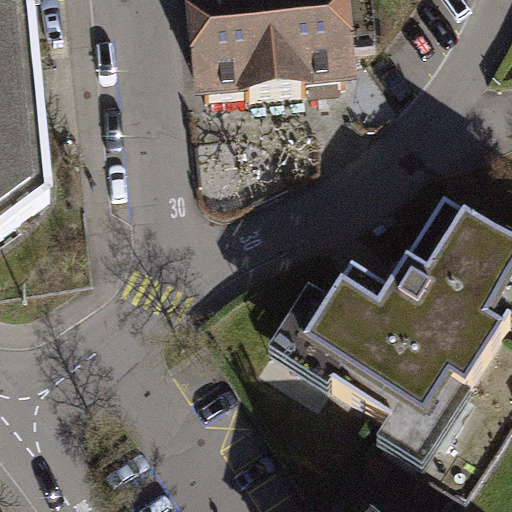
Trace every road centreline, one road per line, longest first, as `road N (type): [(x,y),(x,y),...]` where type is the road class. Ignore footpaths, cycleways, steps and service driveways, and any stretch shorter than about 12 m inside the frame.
road 1 (residential): [(182,284),(337,201),(431,125)]
road 2 (residential): [(138,0),(164,211),(182,284)]
road 3 (residential): [(182,284),(12,422)]
road 4 (residential): [(431,125),(460,89),(504,0)]
